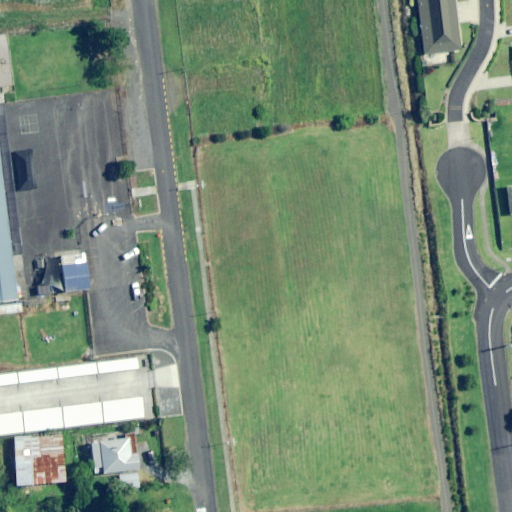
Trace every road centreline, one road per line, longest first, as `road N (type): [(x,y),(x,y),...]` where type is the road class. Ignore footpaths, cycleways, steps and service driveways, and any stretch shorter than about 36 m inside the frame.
road 1 (tertiary): [(145,0),(206,511)]
road 2 (residential): [(498,292),(486,328),(508,511)]
road 3 (residential): [(460,174),(456,102),(488,23),(486,0)]
road 4 (residential): [(498,292),(465,255),(460,174)]
